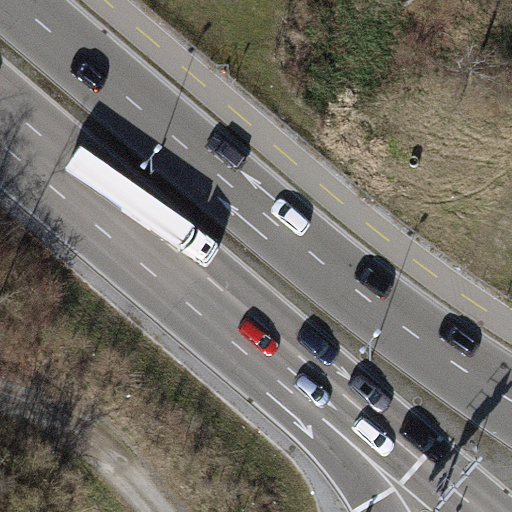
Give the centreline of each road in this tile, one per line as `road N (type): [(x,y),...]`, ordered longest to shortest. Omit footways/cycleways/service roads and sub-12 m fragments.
road 1 (primary): [(511,400),(364,295),(15,0)]
road 2 (primary): [(0,116),(481,511)]
road 3 (track): [(0,396),(69,424),(158,511)]
